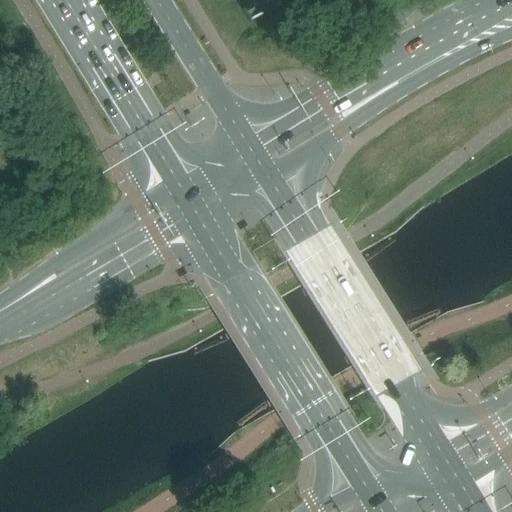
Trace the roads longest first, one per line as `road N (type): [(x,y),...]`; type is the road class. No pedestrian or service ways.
road 1 (primary): [(435,447),(264,176)]
road 2 (primary): [(195,218),(362,485)]
road 3 (primary): [(65,0),(177,189)]
road 4 (tertiary): [(31,295),(65,293),(195,218)]
road 5 (tertiary): [(177,189),(52,265),(31,295)]
road 6 (primary): [(246,146),(154,0)]
road 7 (tertiary): [(373,91),(511,18)]
road 8 (tertiary): [(373,91),(323,98),(246,146)]
road 9 (tertiary): [(264,176),(341,127),(373,91)]
